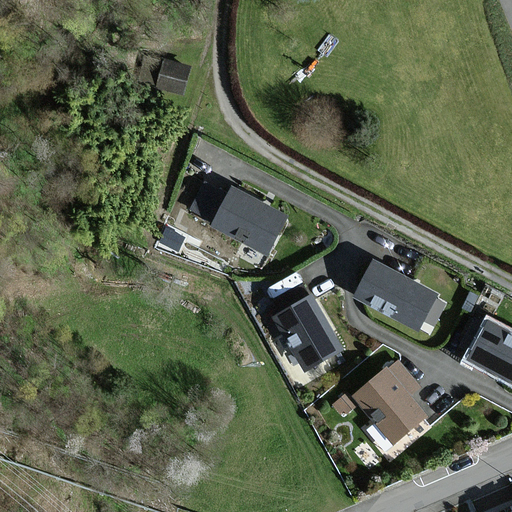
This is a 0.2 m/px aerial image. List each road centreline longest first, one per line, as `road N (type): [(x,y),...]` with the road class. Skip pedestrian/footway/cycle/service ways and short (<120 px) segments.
road 1 (track): [(225,0),(224,85),(254,140),(511,282)]
road 2 (residential): [(511,453),(377,511)]
